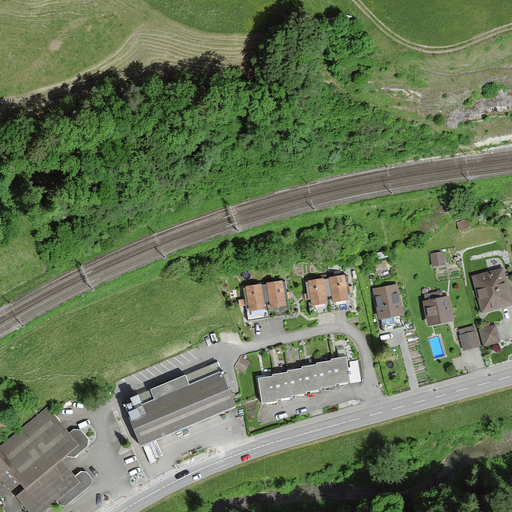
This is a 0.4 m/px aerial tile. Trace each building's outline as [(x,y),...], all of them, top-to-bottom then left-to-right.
[(457,222),(461,231),(470,227),(467,218),(457,222)] [(443,252),(431,255),(434,267),(446,264),(443,252)] [(471,278),(482,314),(511,305),(511,293),(504,268),(471,278)] [(330,276),(334,300),(350,298),(347,273),(330,276)] [(309,279),(312,303),(329,301),(325,277),(309,279)] [(268,281),(271,305),(288,303),(284,278),(268,281)] [(246,284),(250,309),(266,306),(263,282),(246,284)] [(396,284),(373,289),(380,321),(403,316),(396,284)] [(450,294),(423,301),(429,324),(455,318),(450,294)] [(476,326),(459,330),(464,351),(481,347),(476,326)] [(497,326),(479,331),(484,348),(502,342),(497,326)] [(274,375),(260,377),(263,403),(279,401),(279,399),(295,397),(294,395),(309,393),(308,390),(324,389),(324,387),(338,385),(338,383),(353,381),(350,355),(332,357),(332,358),(318,360),(318,362),(303,364),(303,366),(288,367),(288,370),(273,372),(274,375)] [(138,405),(127,409),(143,447),(236,407),(217,362),(135,397),(138,405)] [(81,429),(74,428),(69,432),(48,407),(0,448),(0,492),(3,496),(20,482),(26,488),(16,496),(29,511),(45,511),(58,501),(63,507),(66,507),(92,485),(92,479),(87,472),(82,471),(77,476),(62,459),(66,455),(75,455),(88,444),(89,438),(81,429)]
